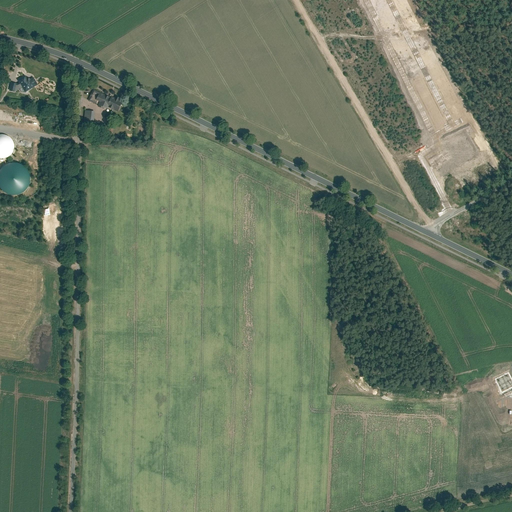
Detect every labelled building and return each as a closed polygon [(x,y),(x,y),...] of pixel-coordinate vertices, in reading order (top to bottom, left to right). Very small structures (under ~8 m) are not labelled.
[(16,82),(10,81),(8,90),(14,91),(21,87),(24,93),(40,84),(34,74),(30,76),(29,74),(26,75),(25,72),(17,76),(19,81),(16,82)] [(113,99),(92,89),(87,101),(103,108),(103,107),(118,114),(123,102),(120,101),(122,98),(114,94),(113,99)] [(102,114),(84,112),(83,122),(101,124),(102,114)] [(13,152),(14,148),(14,143),(12,140),(9,137),(5,135),(1,134),(0,134),(0,158),(3,158),(7,157),(10,155),(13,152)] [(29,182),(30,176),(28,171),(26,167),(22,164),(17,162),(12,161),(7,163),(2,166),(0,168),(0,186),(3,190),(8,193),(13,194),(19,193),(23,190),(27,186),(29,182)]
